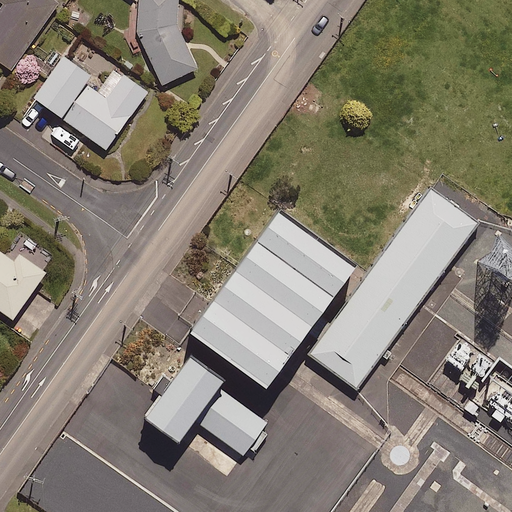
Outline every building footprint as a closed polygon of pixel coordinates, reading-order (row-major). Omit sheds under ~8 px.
[(57,1),(55,0),(2,0),(4,0),(0,5),(0,59),(10,66),(57,1)] [(138,0),(135,23),(161,81),(194,66),(176,21),(177,0),(138,0)] [(106,97),(83,81),(90,70),(63,51),(33,94),(105,146),(146,88),(123,73),(106,97)] [(482,231),(428,193),(316,349),(370,387),(482,231)] [(338,264),(259,208),(173,328),(252,384),(338,264)] [(0,306),(11,315),(45,267),(18,249),(13,257),(0,248),(0,306)] [(224,376),(190,352),(139,423),(172,447),(224,376)] [(138,378),(120,403),(130,410),(148,386),(138,378)] [(240,456),(216,439),(209,448),(233,466),(240,456)]
